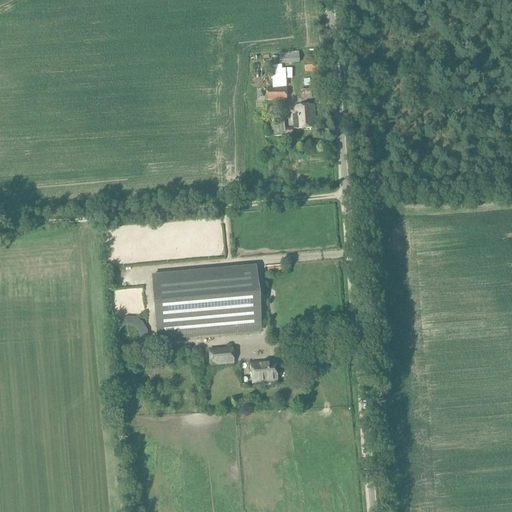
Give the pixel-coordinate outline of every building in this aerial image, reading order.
[(280,63),(300,61),(299,52),(279,54),(280,63)] [(305,72),(324,71),(323,59),(305,60),(305,72)] [(277,73),(276,84),(287,85),(288,73),(277,73)] [(268,99),(286,99),(286,89),(268,89),(268,99)] [(300,129),(316,128),(314,106),(295,107),(296,113),(296,117),(294,118),(294,130),(300,129)] [(272,138),(285,137),(285,136),(284,130),(284,122),(271,123),(272,138)] [(159,341),(260,330),(254,267),(153,278),(159,341)] [(119,268),(109,268),(108,279),(119,279),(119,268)] [(212,366),(236,364),(234,350),(210,352),(212,366)] [(279,381),(277,363),(265,364),(252,365),(254,384),(264,382),(267,386),(273,385),(275,381),(279,381)]
